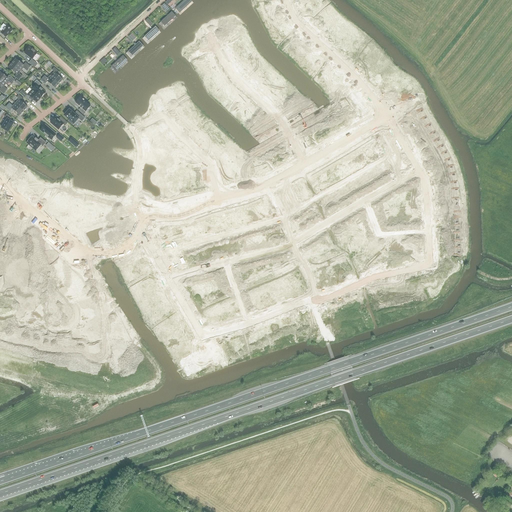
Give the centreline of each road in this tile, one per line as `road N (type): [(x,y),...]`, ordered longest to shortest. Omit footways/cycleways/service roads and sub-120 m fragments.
road 1 (trunk): [(0,493),(511,319)]
road 2 (trunk): [(511,306),(6,479)]
road 3 (residential): [(168,278),(283,250),(418,170)]
road 4 (track): [(318,297),(427,263),(425,187),(385,116)]
road 5 (residential): [(305,163),(285,127),(231,73),(210,34)]
road 6 (residential): [(284,0),(385,116)]
road 7 (tertiary): [(135,211),(61,199),(0,171)]
road 8 (track): [(0,200),(29,229),(56,307)]
